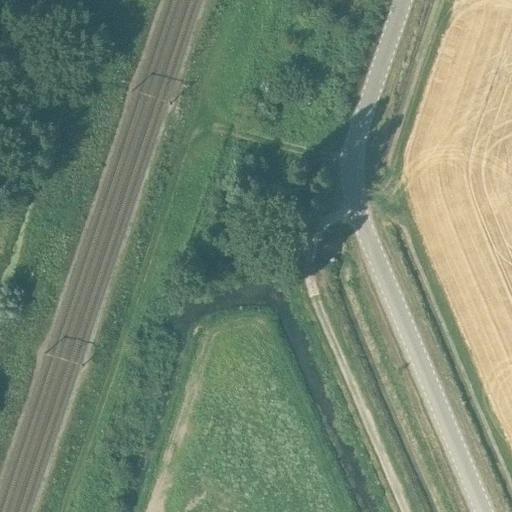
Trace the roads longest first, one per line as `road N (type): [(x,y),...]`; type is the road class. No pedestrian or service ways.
road 1 (track): [(62,511),(164,202),(200,125),(348,161)]
road 2 (unclassified): [(480,511),(350,194),(348,161),(403,0)]
road 3 (track): [(407,511),(305,272),(306,246),(323,221),(356,214)]
